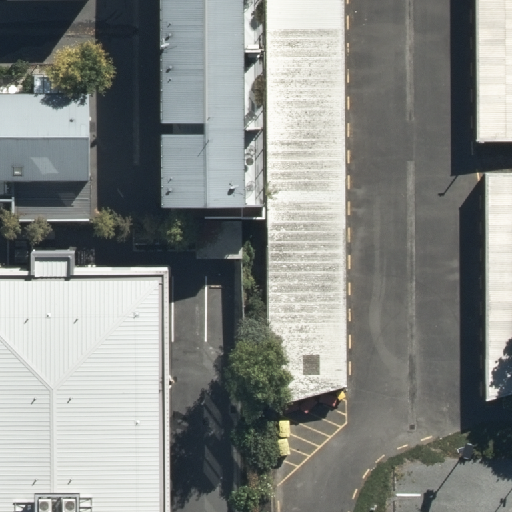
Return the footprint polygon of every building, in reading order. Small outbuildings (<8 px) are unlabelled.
[(255,0),(155,0),(157,215),(257,215),(255,0)] [(511,0),(472,0),(473,141),(511,140),(511,0)] [(0,205),(9,205),(9,221),(87,221),(88,98),(0,98),(0,205)] [(511,174),(483,175),(483,402),(511,391),(511,174)] [(184,511),(183,269),(0,270),(0,511),(184,511)]
